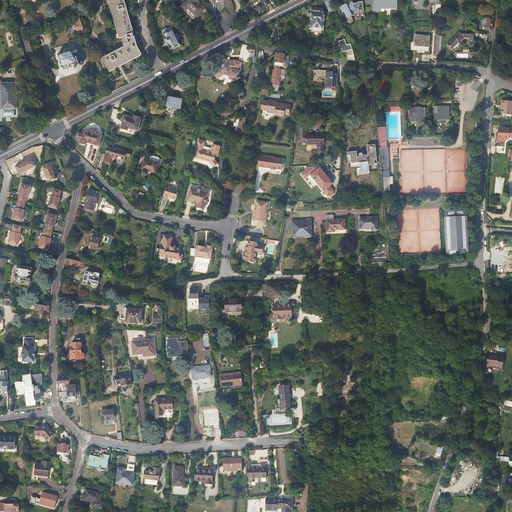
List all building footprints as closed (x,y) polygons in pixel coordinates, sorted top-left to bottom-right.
[(124,47),(102,58),(109,72),(141,55),(137,47),(134,37),(133,37),(132,34),(133,34),(124,0),(108,0),(119,39),(121,38),(124,47)] [(200,0),(188,0),(181,7),(185,11),(190,7),(199,16),(202,12),(205,12),(206,11),(205,9),(199,2),(201,0),(200,0)] [(335,10),(333,5),(330,0),(325,0),(324,1),(329,12),(335,10)] [(368,0),(369,3),(369,10),(380,11),(380,8),(397,8),(397,0),(374,0),(373,0),(372,0),(368,0)] [(346,4),(340,7),(343,13),(344,12),(347,18),(352,16),(359,15),(359,13),(360,12),(364,11),(363,2),(353,3),(353,2),(349,2),(350,5),(347,6),(346,4)] [(322,9),(311,9),(311,20),(313,21),(312,27),(313,28),(313,32),(315,32),(315,33),(320,33),(321,32),(323,32),(323,28),(324,27),(324,21),(325,21),(325,14),(322,14),(322,9)] [(78,12),(72,14),(76,24),(75,24),(76,30),(77,29),(77,30),(83,28),(78,12)] [(165,38),(168,46),(169,45),(171,49),(180,45),(178,41),(180,40),(177,33),(175,34),(171,27),(162,31),(166,38),(165,38)] [(448,43),(452,48),(465,37),(474,38),(474,31),(462,30),(448,43)] [(415,35),(414,46),(428,48),(430,36),(415,35)] [(346,51),(348,60),(355,61),(353,50),(351,44),(345,46),(347,51),(346,51)] [(58,55),(62,67),(63,68),(63,70),(64,70),(69,69),(69,68),(69,65),(75,64),(76,67),(83,65),(79,54),(78,53),(77,49),(58,55)] [(257,60),(259,51),(252,49),(250,58),(257,60)] [(289,54),(276,52),(275,61),(277,62),(283,62),(282,66),(288,67),(289,54)] [(223,58),(221,59),(222,61),(220,67),(213,71),(217,78),(225,74),(230,75),(229,79),(232,79),(233,77),(234,76),(238,77),(242,63),(234,61),(234,62),(224,60),(223,58)] [(277,62),(275,61),(270,96),(276,97),(279,77),(280,70),(276,69),(277,65),(277,62)] [(325,81),(325,84),(325,90),(332,90),(332,89),(337,90),(337,78),(333,78),(333,76),(326,76),(326,75),(313,74),(312,84),(318,84),(318,81),(325,81)] [(9,84),(2,84),(3,108),(16,108),(15,83),(9,84)] [(183,99),(169,97),(167,106),(166,112),(167,113),(170,114),(171,112),(180,114),(181,109),(183,99)] [(269,101),(268,110),(270,110),(270,111),(280,112),(280,114),(285,115),(285,113),(289,114),(291,104),(286,103),(286,105),(282,104),(282,103),(275,102),(275,100),(269,99),(269,101)] [(511,100),(502,100),(501,105),(503,105),(502,114),(511,114),(511,100)] [(449,106),(434,106),(434,118),(449,117),(449,106)] [(425,108),(410,108),(411,119),(425,119),(425,108)] [(130,117),(130,116),(124,114),(124,115),(123,115),(120,126),(121,126),(120,128),(126,130),(127,128),(137,131),(140,120),(140,119),(140,117),(133,115),(132,118),(130,117)] [(240,135),(243,135),(246,121),(238,119),(235,131),(241,132),(240,135)] [(324,134),(321,134),(308,134),(308,122),(297,122),(297,142),(305,142),(305,144),(317,144),(317,151),(324,151),(324,134)] [(511,128),(499,127),(498,138),(506,138),(506,139),(510,140),(510,137),(511,137),(511,129),(510,129),(511,128)] [(81,135),(79,134),(77,141),(79,141),(78,144),(79,146),(82,147),(83,147),(85,146),(86,143),(91,145),(91,147),(92,149),(95,150),(97,148),(98,148),(98,147),(101,137),(95,135),(96,133),(94,130),(91,129),(89,131),(88,133),(83,131),(82,131),(81,135)] [(217,153),(219,153),(221,146),(213,144),(211,151),(203,149),(205,141),(199,140),(194,157),(210,162),(213,167),(218,164),(215,159),(216,156),(217,153)] [(380,148),(384,191),(390,190),(386,147),(385,147),(385,140),(380,140),(381,148),(380,148)] [(376,143),(367,144),(367,149),(363,149),(362,148),(361,148),(360,148),(359,148),(359,149),(359,151),(357,151),(357,150),(348,151),(349,161),(359,160),(360,167),(369,166),(368,159),(377,158),(376,143)] [(111,157),(113,157),(124,160),(126,156),(130,157),(131,152),(127,151),(127,152),(107,147),(103,162),(109,164),(110,159),(111,157)] [(150,156),(149,161),(158,163),(160,159),(159,157),(152,155),(150,156)] [(268,156),(260,155),(259,161),(258,165),(271,167),(271,168),(275,169),(275,168),(282,169),(283,159),(274,157),(274,156),(268,155),(268,156)] [(33,157),(22,162),(22,163),(16,166),(20,173),(26,170),(26,171),(37,165),(33,157)] [(149,161),(144,159),(143,164),(141,170),(156,174),(159,164),(158,163),(149,161)] [(52,162),(43,166),(47,177),(48,177),(50,181),(57,178),(56,178),(55,174),(56,174),(52,162)] [(320,167),(305,167),(305,170),(301,174),(305,179),(310,175),(329,196),(335,191),(331,186),(334,183),(320,167)] [(19,199),(27,201),(27,197),(28,197),(31,185),(22,183),(19,195),(20,195),(19,199)] [(179,190),(166,186),(163,196),(176,200),(179,190)] [(209,191),(191,186),(187,200),(193,202),(193,201),(198,203),(197,206),(204,209),(209,191)] [(62,190),(55,188),(53,195),(52,195),(49,207),(58,209),(61,197),(60,197),(62,190)] [(98,191),(89,189),(84,207),(96,210),(98,203),(96,202),(98,191)] [(257,224),(263,225),(266,225),(268,213),(266,213),(268,202),(257,200),(255,212),(256,212),(256,215),(255,215),(254,220),(258,221),(257,224)] [(24,209),(25,205),(18,203),(17,207),(16,207),(13,219),(22,221),(25,209),(24,209)] [(123,216),(126,213),(120,208),(117,211),(123,216)] [(466,209),(445,210),(446,255),(468,254),(466,209)] [(46,228),(53,230),(54,226),(55,226),(58,214),(49,212),(46,224),(47,224),(46,228)] [(377,217),(360,218),(361,228),(372,228),(372,230),(377,229),(377,217)] [(326,224),(326,232),(335,232),(335,230),(345,229),(345,218),(327,219),(327,224),(326,224)] [(292,221),(293,236),(312,236),(311,220),(292,221)] [(22,226),(14,224),(13,231),(12,231),(9,243),(18,245),(21,233),(20,233),(22,226)] [(52,235),(52,234),(45,232),(44,236),(43,236),(40,247),(49,250),(52,238),(51,238),(52,235)] [(97,234),(92,233),(89,247),(97,248),(99,239),(96,238),(97,234)] [(172,242),(173,236),(164,235),(163,244),(162,244),(160,254),(164,255),(164,257),(177,259),(177,260),(182,261),(183,254),(180,253),(181,248),(175,247),(176,246),(171,245),(172,242)] [(247,245),(246,248),(246,252),(245,255),(246,255),(245,261),(255,263),(255,261),(257,253),(262,254),(264,246),(258,245),(258,242),(249,240),(248,246),(247,245)] [(197,246),(196,247),(195,257),(211,259),(212,249),(211,248),(212,246),(206,245),(206,248),(204,247),(203,247),(197,246)] [(385,245),(368,247),(370,262),(386,260),(385,245)] [(67,258),(65,264),(73,266),(73,267),(77,268),(78,267),(83,268),(84,263),(80,262),(76,260),(67,258)] [(32,266),(18,264),(17,277),(18,277),(18,278),(19,279),(20,279),(21,279),(22,279),(22,278),(30,278),(31,273),(32,266)] [(88,270),(86,271),(86,273),(84,283),(91,285),(92,286),(93,287),(94,287),(95,286),(97,286),(99,274),(88,271),(88,270)] [(198,288),(190,288),(190,298),(198,298),(198,288)] [(12,300),(2,298),(1,304),(11,306),(12,300)] [(209,298),(199,298),(199,308),(209,308),(209,298)] [(229,298),(229,312),(242,311),(241,298),(229,298)] [(49,312),(49,306),(32,303),(31,309),(39,310),(45,311),(49,312)] [(285,305),(273,305),(274,318),(281,318),(281,317),(291,316),(291,308),(291,304),(285,305)] [(161,306),(156,305),(156,308),(158,308),(158,314),(153,314),(153,322),(162,323),(163,310),(161,310),(161,306)] [(127,308),(126,321),(141,323),(142,310),(127,308)] [(58,312),(58,322),(66,322),(66,312),(58,312)] [(133,340),(130,329),(124,329),(127,344),(133,344),(133,353),(143,353),(144,356),(154,355),(154,339),(133,340)] [(177,337),(167,338),(168,343),(167,343),(168,355),(176,354),(176,352),(187,351),(186,340),(177,341),(177,337)] [(34,339),(25,339),(25,346),(23,346),(23,351),(21,352),(21,355),(22,357),(23,357),(23,362),(35,362),(35,357),(35,352),(35,347),(34,347),(34,339)] [(71,346),(71,357),(82,357),(81,341),(72,342),(72,346),(71,346)] [(496,352),(491,352),(490,358),(488,358),(488,364),(504,366),(505,356),(496,354),(496,352)] [(192,379),(210,377),(209,365),(198,366),(198,367),(191,368),(192,379)] [(0,376),(0,375),(0,392),(0,391),(2,391),(2,397),(8,397),(8,371),(4,371),(4,375),(0,374),(0,376)] [(220,374),(221,385),(230,384),(230,383),(241,381),(240,371),(220,374)] [(130,372),(115,375),(116,383),(121,382),(122,385),(132,383),(130,372)] [(42,373),(24,376),(25,382),(16,383),(18,393),(26,392),(27,396),(26,396),(26,400),(28,400),(28,401),(40,400),(42,400),(41,398),(39,384),(42,384),(42,373)] [(79,385),(68,385),(69,399),(76,398),(76,397),(80,397),(79,385)] [(288,385),(280,386),(282,411),(291,411),(288,385)] [(172,397),(155,398),(156,415),(163,415),(163,409),(173,408),(172,397)] [(105,415),(105,421),(111,420),(111,419),(115,419),(114,409),(108,409),(108,407),(102,408),(102,415),(105,415)] [(48,425),(36,425),(36,435),(43,435),(49,441),(56,434),(48,425)] [(9,449),(8,435),(7,435),(7,436),(3,437),(2,435),(0,435),(0,447),(8,447),(8,449),(9,449)] [(67,444),(62,443),(62,452),(69,453),(70,445),(67,445),(67,444)] [(102,458),(90,455),(88,465),(106,469),(109,456),(103,455),(102,458)] [(249,457),(245,457),(246,479),(250,479),(250,474),(264,473),(264,463),(258,463),(254,463),(254,462),(249,462),(249,457)] [(239,470),(239,458),(227,459),(227,470),(231,470),(232,469),(236,469),(236,470),(239,470)] [(49,465),(51,466),(52,460),(42,459),(42,462),(36,462),(35,473),(33,473),(32,478),(38,478),(39,475),(39,473),(49,474),(49,468),(49,465)] [(227,470),(227,459),(223,459),(222,465),(218,465),(218,473),(223,473),(223,469),(226,469),(226,470),(227,470)] [(133,472),(134,465),(128,464),(128,472),(125,471),(125,469),(118,468),(117,483),(133,485),(134,472),(133,472)] [(183,466),(174,466),(172,484),(184,485),(184,478),(182,478),(183,466)] [(149,471),(144,471),(143,478),(158,480),(159,472),(159,468),(152,467),(152,469),(149,469),(149,471)] [(213,469),(196,468),(195,479),(205,480),(204,485),(212,486),(213,469)] [(102,493),(86,489),(84,499),(93,501),(92,506),(101,509),(102,508),(103,502),(100,501),(102,493)] [(33,495),(31,502),(36,503),(36,502),(55,507),(58,496),(43,492),(41,498),(38,497),(38,496),(33,495)] [(265,497),(264,500),(264,504),(264,509),(276,509),(276,507),(281,507),(280,511),(288,511),(288,507),(291,507),(291,498),(278,497),(277,496),(272,496),(271,497),(265,497)] [(9,502),(0,502),(0,511),(4,511),(18,511),(19,504),(16,504),(16,498),(9,498),(9,502)]
